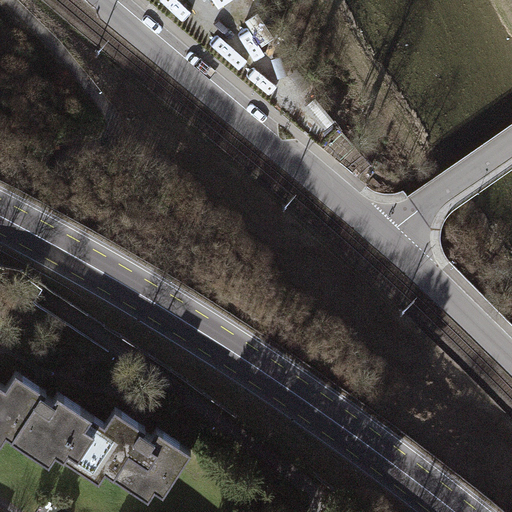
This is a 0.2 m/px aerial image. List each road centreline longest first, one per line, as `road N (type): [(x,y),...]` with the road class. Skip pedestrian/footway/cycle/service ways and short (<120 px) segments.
road 1 (primary): [(455,511),(197,327),(0,215)]
road 2 (unclassified): [(104,0),(385,237)]
road 3 (unclassified): [(385,237),(511,358)]
road 4 (residential): [(385,237),(511,142)]
